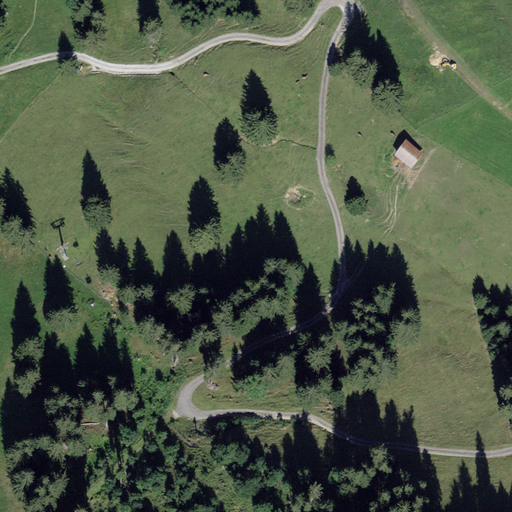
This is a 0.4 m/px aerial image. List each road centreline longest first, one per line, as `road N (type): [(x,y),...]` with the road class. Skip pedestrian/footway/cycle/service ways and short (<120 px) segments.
road 1 (track): [(336,0),(351,12),(324,90),(320,166),(340,223),(343,291),(330,313),(258,344),(187,388),(182,400),(206,415),(310,417),(371,444),(511,450)]
road 2 (track): [(17,67),(55,56),(165,67),(225,38),(300,38),(334,0)]
